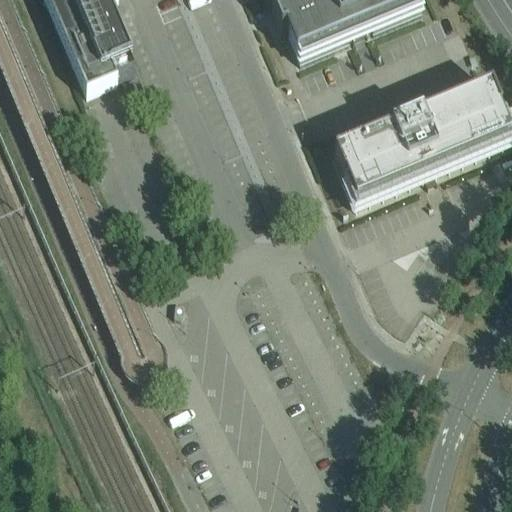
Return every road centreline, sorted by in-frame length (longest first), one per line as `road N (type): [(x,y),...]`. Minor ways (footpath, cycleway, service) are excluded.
road 1 (unclassified): [(468,394),(386,355),(362,332),(223,0)]
road 2 (unknown): [(171,84),(106,127),(156,247)]
road 3 (secondary): [(468,394),(429,511)]
